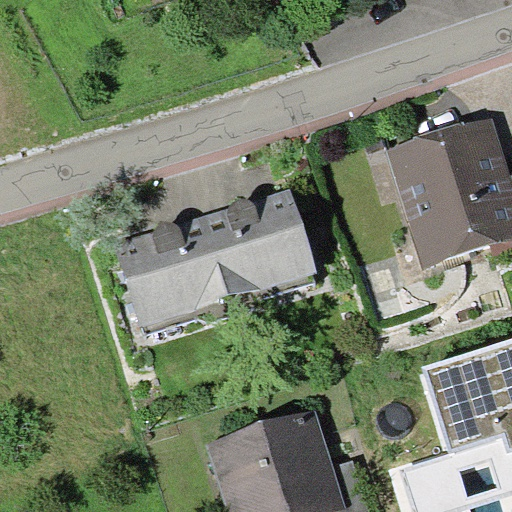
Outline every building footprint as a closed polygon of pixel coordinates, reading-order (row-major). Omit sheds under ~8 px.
[(511,242),(511,239),(480,135),(391,162),(424,269),(511,242)] [(223,224),(199,232),(220,304),(306,277),(284,205),(248,217),(241,212),(233,212),(227,217),(223,224)] [(150,247),(113,259),(135,330),(220,304),(199,232),(173,240),(167,235),(159,235),(152,240),(150,247)] [(511,339),(427,366),(451,442),(506,425),(511,440),(511,439),(511,339)] [(300,426),(214,453),(232,511),(292,511),(322,503),(324,511),(360,511),(347,469),(316,478),(300,426)]
